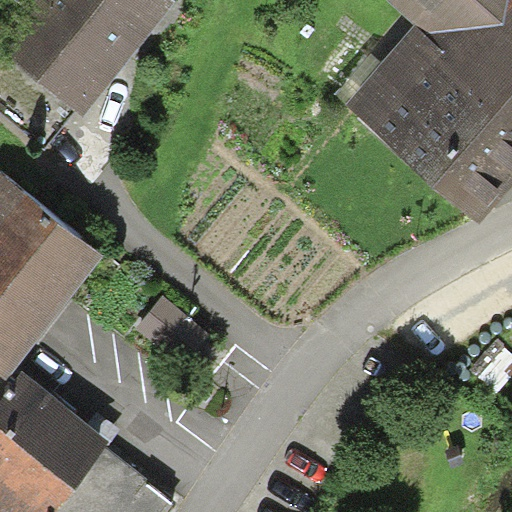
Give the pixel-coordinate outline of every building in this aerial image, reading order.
[(15,0),(0,20),(0,34),(85,100),(162,0),(15,0)] [(511,0),(402,0),(415,11),(375,56),(345,88),(478,207),(511,169),(511,0)] [(318,63),(345,88),(375,56),(347,31),(318,63)] [(0,156),(0,155),(0,363),(4,367),(104,235),(0,156)] [(208,322),(164,287),(137,321),(182,356),(208,322)] [(22,354),(0,382),(0,505),(8,511),(39,511),(99,434),(109,420),(22,354)] [(119,448),(99,434),(39,511),(160,511),(177,490),(119,448)]
